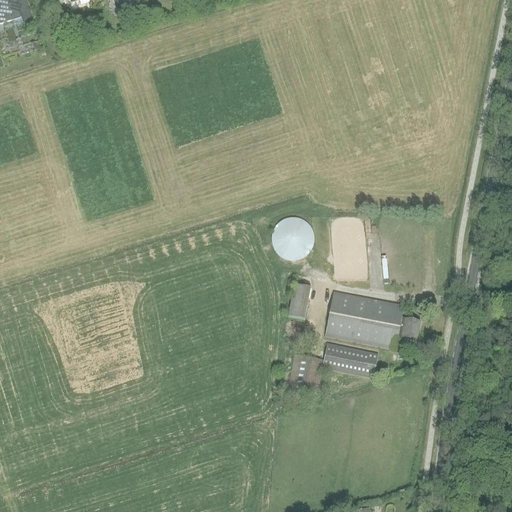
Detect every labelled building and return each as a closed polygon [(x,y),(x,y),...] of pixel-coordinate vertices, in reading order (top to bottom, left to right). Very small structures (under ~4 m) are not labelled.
[(0,25),(22,19),(24,25),(33,22),(26,0),(24,0),(16,3),(15,0),(3,0),(0,1),(0,25)] [(111,0),(116,12),(131,7),(129,0),(111,0)] [(290,221),(284,223),(280,226),(276,231),(274,236),(273,242),(274,248),(277,253),(280,257),(285,261),(291,262),(296,263),(302,261),(307,259),(311,254),(314,249),(316,244),(315,238),(314,233),(311,228),(306,224),(301,221),(295,220),(290,221)] [(294,284),(287,316),(303,320),(310,288),(294,284)] [(404,307),(370,301),(333,293),(324,337),(398,352),(400,343),(416,346),(421,322),(405,319),(404,323),(401,322),(404,307)] [(323,369),(360,376),(372,378),(377,355),(328,345),(323,369)] [(324,362),(294,356),(287,395),(311,400),(312,395),(317,396),(324,362)]
